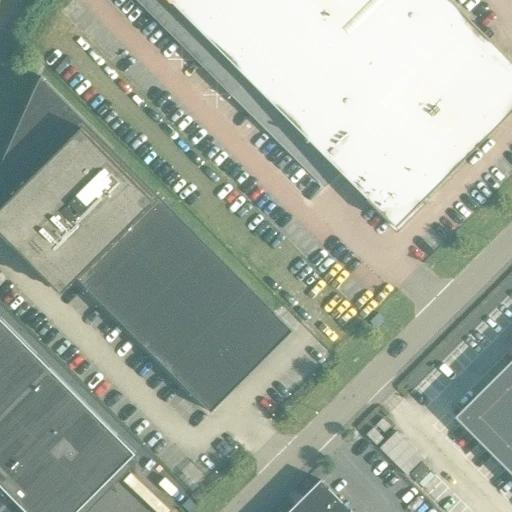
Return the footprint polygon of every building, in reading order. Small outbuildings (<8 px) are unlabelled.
[(169,0),(396,227),(511,112),(511,61),(450,0),(169,0)] [(77,278),(194,395),(276,313),(41,78),(0,170),(0,200),(4,205),(0,209),(0,232),(61,294),(77,278)] [(0,511),(76,511),(136,453),(0,317),(0,511)] [(511,473),(511,360),(455,417),(511,473)] [(373,428),(366,435),(377,445),(384,439),(373,428)] [(352,511),(320,480),(288,511),(352,511)] [(189,499),(182,505),(189,511),(192,511),(197,507),(189,499)]
